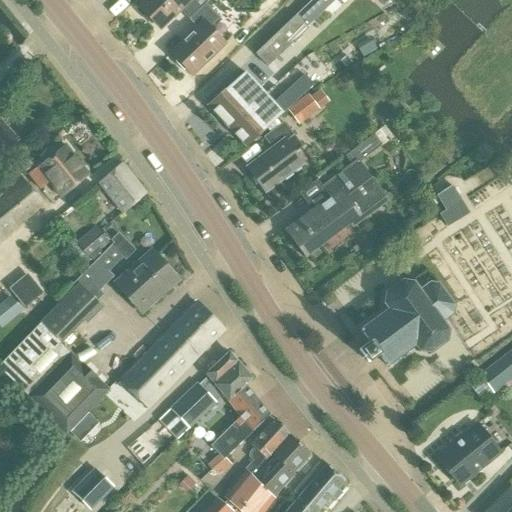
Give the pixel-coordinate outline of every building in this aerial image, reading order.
[(147,0),(139,8),(160,30),(180,11),(189,21),(207,4),(211,0),(147,0)] [(296,15),(295,16),(296,16),(306,28),(318,17),(335,0),(312,0),(309,3),(296,15)] [(210,29),(221,19),(207,4),(189,21),(198,29),(172,55),(192,76),(225,45),(210,29)] [(273,37),(255,55),(267,67),(288,48),(308,29),(306,28),(296,16),(273,37)] [(377,50),(370,39),(357,47),(363,58),(377,50)] [(246,73),(209,107),(247,148),(314,86),(304,75),(274,103),(266,95),(246,73)] [(0,159),(19,143),(0,120),(0,159)] [(295,154),(303,148),(285,124),(266,139),(274,150),(248,169),(272,200),(286,189),(281,182),(303,165),(295,154)] [(381,204),(361,177),(366,173),(359,163),(382,146),(374,135),(345,157),(351,165),(321,187),(331,199),(287,232),(305,256),(308,254),(317,265),(328,257),(319,246),(349,223),(351,226),(381,204)] [(62,198),(90,176),(66,146),(30,176),(40,189),(49,182),(62,198)] [(123,166),(99,184),(109,196),(124,214),(147,195),(136,182),(133,178),(123,166)] [(0,243),(47,205),(22,179),(0,197),(0,243)] [(93,230),(77,243),(92,262),(102,254),(100,250),(108,243),(95,227),(93,230)] [(83,271),(93,263),(92,262),(77,243),(74,240),(64,248),(83,271)] [(97,260),(78,280),(95,296),(99,291),(113,277),(108,272),(122,258),(123,258),(122,257),(111,246),(97,260)] [(143,313),(181,280),(154,250),(117,283),(143,313)] [(413,283),(405,282),(404,279),(401,280),(401,282),(388,292),(386,291),(384,294),(386,295),(385,303),(382,303),(383,307),(386,306),(389,310),(382,315),(381,313),(378,315),(380,317),(373,322),(372,320),(369,322),(371,324),(364,329),(363,327),(360,329),(361,331),(369,343),(359,350),(368,363),(379,355),(387,367),(388,367),(389,369),(392,366),(391,365),(397,360),(399,362),(402,359),(400,358),(407,353),(408,355),(411,353),(409,351),(416,346),(418,350),(418,352),(421,354),(422,352),(429,353),(430,356),(433,355),(433,353),(446,343),(448,344),(450,341),(448,340),(449,332),(451,332),(450,328),(448,329),(443,322),(447,319),(448,320),(455,315),(456,305),(444,289),(447,286),(444,283),(441,285),(440,284),(431,282),(420,290),(416,285),(417,283),(414,281),(413,283)] [(74,289),(41,323),(60,342),(61,342),(82,320),(99,303),(101,302),(100,301),(99,300),(96,297),(95,296),(78,280),(75,282),(73,285),(71,286),(73,288),(74,289)] [(10,296),(0,304),(0,316),(7,324),(23,312),(10,296)] [(164,337),(157,345),(185,370),(215,339),(222,332),(222,333),(223,331),(222,330),(196,304),(164,337)] [(41,323),(0,365),(0,370),(30,399),(72,356),(61,346),(59,344),(61,342),(60,342),(41,323)] [(147,409),(185,370),(157,345),(120,383),(147,409)] [(511,350),(480,376),(493,393),(511,378),(511,350)] [(208,377),(198,386),(212,401),(221,393),(229,402),(246,387),(245,386),(251,380),(251,379),(241,368),(229,353),(228,354),(222,360),(206,375),(208,377)] [(72,356),(30,399),(63,431),(66,433),(107,390),(104,388),(72,356)] [(215,404),(212,401),(198,386),(197,384),(185,395),(170,410),(189,429),(203,415),(215,404)] [(218,455),(207,465),(214,471),(227,470),(233,465),(226,458),(225,457),(269,416),(246,387),(229,402),(228,402),(240,417),(210,446),(218,455)] [(88,415),(82,422),(90,430),(96,424),(88,415)] [(244,470),(244,471),(260,484),(280,461),(272,453),(288,434),(274,422),(252,446),(254,448),(253,448),(250,452),(248,457),(252,461),(244,470)] [(460,486),(500,453),(478,426),(437,459),(460,486)] [(294,474),(311,455),(288,434),(272,453),(280,461),(260,484),(244,471),(223,498),(233,505),(240,511),(265,511),(275,499),(274,498),(295,475),(294,474)] [(297,502),(309,511),(318,511),(345,481),(327,465),(326,466),(321,462),(295,493),(300,498),(297,502)] [(75,495),(90,510),(110,491),(113,488),(94,470),(73,491),(72,492),(75,495)] [(232,511),(233,511),(230,509),(233,505),(223,498),(226,501),(222,504),(215,498),(202,511),(232,511)] [(309,511),(297,502),(288,511),(309,511)]
